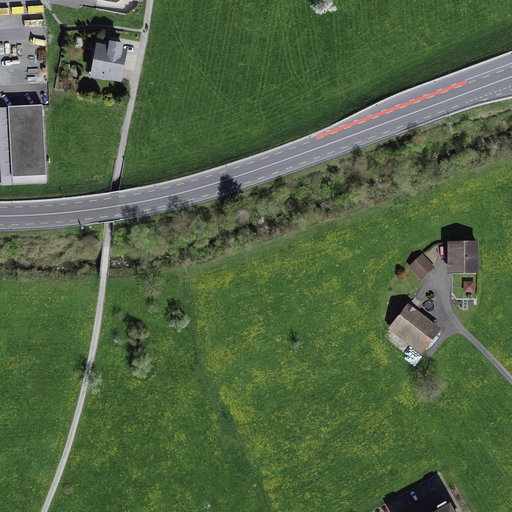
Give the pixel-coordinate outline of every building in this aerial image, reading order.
[(109,47),(96,45),(90,77),(122,84),(128,51),(123,50),(124,46),(109,43),(109,47)] [(43,107),(9,109),(14,179),(48,176),(43,107)] [(479,240),(448,240),(448,271),(479,271),(479,240)] [(435,267),(422,254),(408,267),(421,280),(435,267)] [(474,281),(464,281),(464,292),(475,292),(474,281)] [(441,328),(408,303),(388,328),(421,354),(441,328)]
